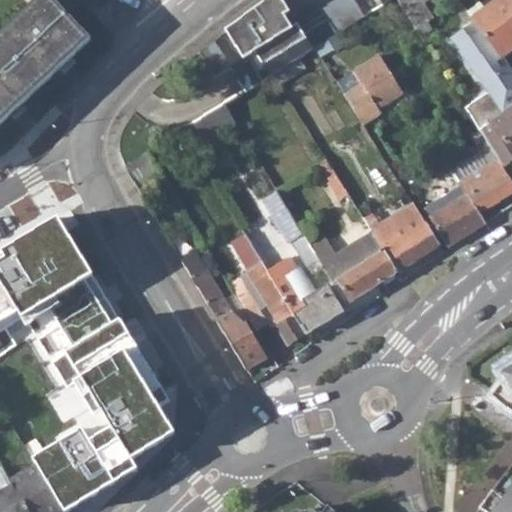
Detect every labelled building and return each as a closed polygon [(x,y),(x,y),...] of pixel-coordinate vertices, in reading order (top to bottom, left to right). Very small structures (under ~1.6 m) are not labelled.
[(0,121),(89,39),(52,0),(35,0),(0,33),(0,121)] [(253,51),(269,75),(272,74),(297,57),(312,48),(296,22),(290,26),(283,13),(287,11),(290,16),(291,15),(315,0),(262,0),(224,28),(242,57),(253,51)] [(335,33),(364,16),(353,0),(331,0),(319,7),(335,33)] [(394,0),(403,13),(422,0),(394,0)] [(472,20),(501,57),(511,48),(511,5),(508,0),(493,0),(470,17),(472,20)] [(290,26),(296,22),(291,15),(290,16),(287,11),(283,13),(290,26)] [(511,72),(501,57),(472,20),(449,37),(487,91),(463,108),(486,143),(496,159),(500,166),(511,158),(511,72)] [(313,47),(326,68),(340,59),(327,39),(313,47)] [(198,50),(213,75),(229,65),(213,40),(198,50)] [(343,94),(361,124),(380,113),(377,109),(402,94),(378,56),(351,72),(359,85),(343,94)] [(302,66),(297,57),(272,74),(277,82),(302,66)] [(333,79),(336,84),(342,80),(339,75),(333,79)] [(186,137),(190,144),(233,118),(224,103),(181,130),(186,137)] [(180,141),(186,137),(181,130),(176,133),(180,141)] [(475,150),(485,165),(496,159),(486,143),(475,150)] [(439,153),(454,178),(462,172),(464,163),(452,145),(439,153)] [(426,154),(429,160),(439,153),(435,148),(426,154)] [(124,165),(140,191),(163,178),(147,151),(124,165)] [(454,178),(439,153),(429,160),(449,192),(423,208),(447,245),(483,225),(477,214),(457,184),(454,178)] [(457,184),(477,214),(511,192),(511,184),(500,166),(496,159),(485,165),(457,184)] [(324,174),(327,179),(334,174),(331,170),(324,174)] [(331,190),(337,199),(346,193),(341,184),(331,190)] [(306,264),(316,257),(308,245),(302,234),(276,190),(262,198),(289,242),(292,239),(306,264)] [(21,244),(0,257),(0,318),(40,293),(87,366),(73,375),(96,410),(108,403),(113,411),(100,419),(93,409),(31,448),(69,508),(140,463),(134,454),(187,420),(158,374),(168,368),(127,304),(119,307),(95,269),(105,263),(66,203),(15,235),(21,244)] [(370,232),(395,271),(437,245),(411,205),(386,221),(390,226),(382,231),(378,226),(370,214),(362,219),(370,232)] [(386,221),(378,226),(382,231),(390,226),(386,221)] [(337,277),(351,300),(395,271),(370,232),(334,254),(346,272),(337,277)] [(316,257),(325,273),(335,267),(318,239),(308,245),(316,257)] [(303,335),(265,271),(260,262),(252,249),(237,257),(245,272),(266,304),(258,309),(238,277),(227,283),(236,299),(248,319),(255,330),(274,318),(277,324),(275,325),(288,344),(303,335)] [(265,271),(303,335),(341,312),(324,286),(314,292),(300,268),(296,271),(287,258),(265,271)] [(266,357),(244,322),(232,312),(227,304),(207,270),(192,278),(247,368),(266,357)] [(238,277),(258,309),(266,304),(245,272),(238,277)] [(236,299),(227,304),(232,312),(244,322),(248,319),(236,299)] [(511,358),(499,367),(506,378),(491,397),(511,413),(511,358)] [(13,487),(28,511),(62,511),(35,466),(10,481),(13,487)] [(511,511),(511,467),(478,511),(479,511),(511,511)] [(0,511),(28,511),(13,487),(0,494),(0,511)]
